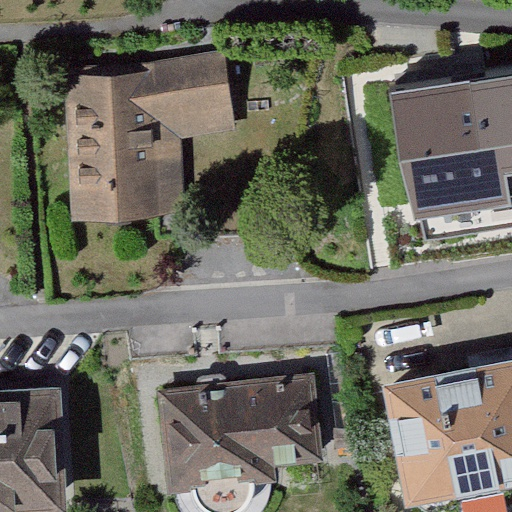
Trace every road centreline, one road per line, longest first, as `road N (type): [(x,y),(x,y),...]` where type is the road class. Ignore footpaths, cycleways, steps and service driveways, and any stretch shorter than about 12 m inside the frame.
road 1 (residential): [(511,272),(389,291),(32,320)]
road 2 (residential): [(230,0),(511,20)]
